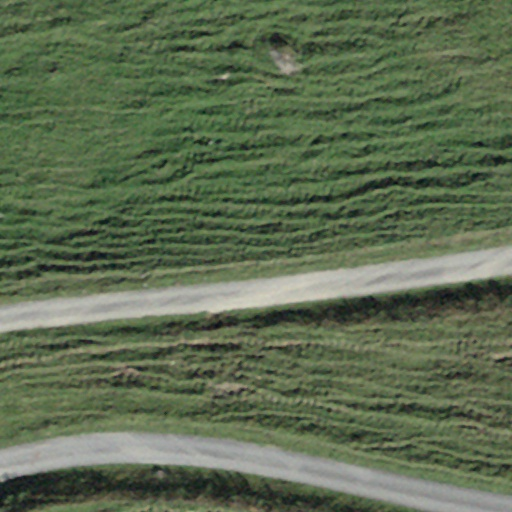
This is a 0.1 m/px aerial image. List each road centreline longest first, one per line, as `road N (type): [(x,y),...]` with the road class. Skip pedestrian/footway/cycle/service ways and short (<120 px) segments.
road 1 (unclassified): [(0,328),(511,271)]
road 2 (unclassified): [(467,511),(217,458),(62,458),(0,478)]
